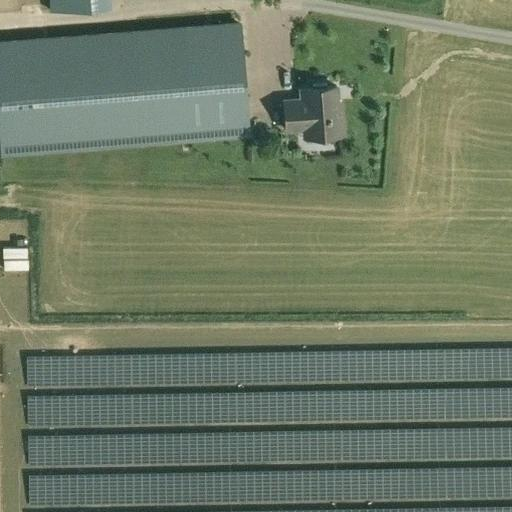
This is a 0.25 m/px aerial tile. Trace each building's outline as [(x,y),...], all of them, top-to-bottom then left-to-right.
[(112,6),(111,0),(49,0),(50,11),(112,6)] [(76,33),(0,38),(0,155),(250,136),(242,33),(241,20),(76,33)] [(338,113),(336,86),(300,89),(301,98),(284,100),(287,130),(303,128),(304,137),(344,134),(343,117),(338,113)] [(3,247),(3,257),(27,257),(27,247),(3,247)] [(3,259),(4,269),(28,268),(28,259),(3,259)]
